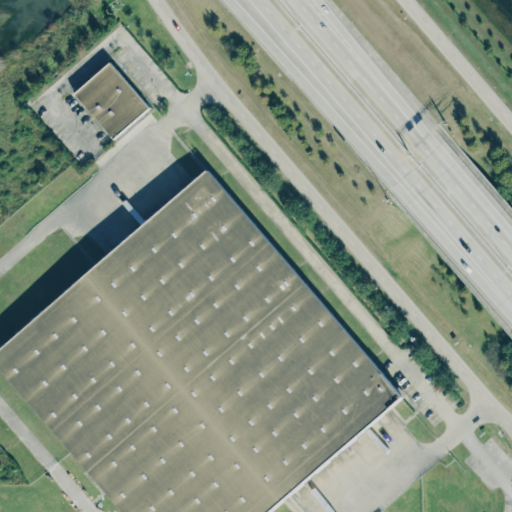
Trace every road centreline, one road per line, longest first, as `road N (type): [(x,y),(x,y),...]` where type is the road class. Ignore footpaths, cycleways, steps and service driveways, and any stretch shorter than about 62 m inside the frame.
road 1 (secondary): [(154,0),(212,83),(511,429)]
road 2 (motorway): [(225,0),(511,302)]
road 3 (motorway): [(254,0),(511,302)]
road 4 (motorway): [(428,151),(295,0)]
road 5 (motorway): [(428,151),(309,0)]
road 6 (secondary): [(511,121),(405,0)]
road 7 (motorway): [(511,247),(428,151)]
